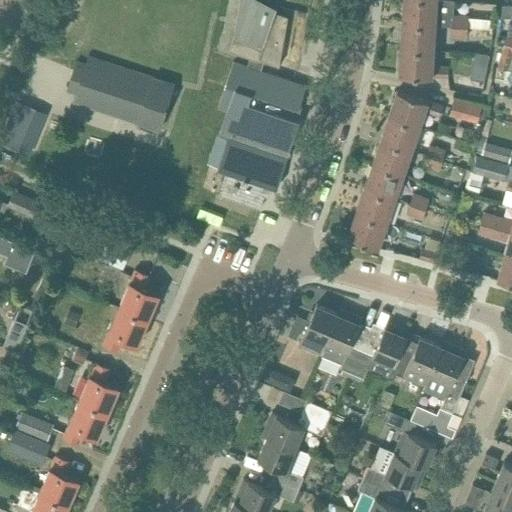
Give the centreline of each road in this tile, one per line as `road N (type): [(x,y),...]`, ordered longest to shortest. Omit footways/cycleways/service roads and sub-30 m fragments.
road 1 (residential): [(100,511),(207,268),(266,294)]
road 2 (residential): [(295,258),(340,129),(361,0)]
road 3 (residential): [(176,511),(266,294)]
road 4 (residential): [(511,325),(295,258)]
road 5 (residential): [(439,511),(511,345)]
